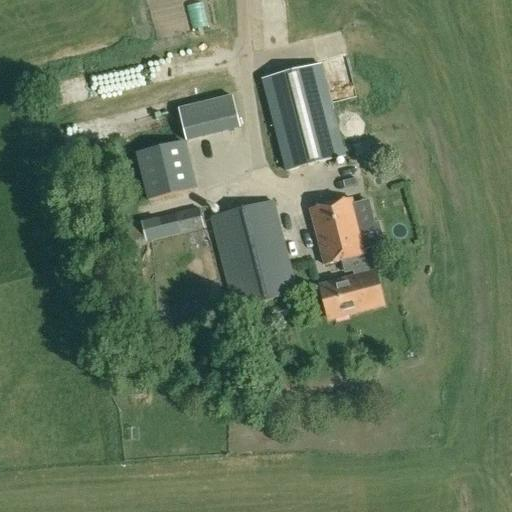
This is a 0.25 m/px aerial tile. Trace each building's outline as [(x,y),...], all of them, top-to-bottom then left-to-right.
[(286,174),(345,159),(321,67),(263,82),(286,174)] [(184,144),(137,155),(148,202),(195,191),(184,144)] [(376,274),(369,276),(364,257),(366,256),(351,200),(310,211),(325,267),(342,262),(345,274),(354,272),(356,279),(320,289),(329,320),(384,306),(376,274)] [(297,295),(273,203),(211,219),(235,311),(297,295)] [(152,243),(151,242),(204,230),(200,210),(144,223),(149,244),(152,243)] [(132,248),(127,227),(90,236),(94,257),(132,248)] [(208,324),(201,312),(171,329),(178,341),(208,324)] [(388,335),(376,343),(389,363),(401,356),(388,335)]
